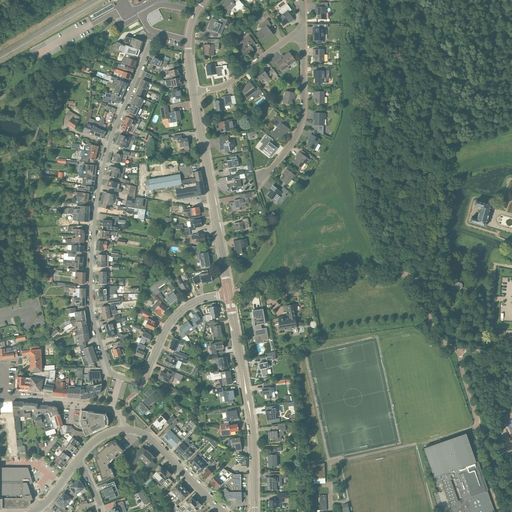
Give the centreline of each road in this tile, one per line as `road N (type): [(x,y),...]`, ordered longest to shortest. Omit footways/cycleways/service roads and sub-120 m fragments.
road 1 (residential): [(119,378),(109,371),(91,309),(95,206),(108,145)]
road 2 (tertiary): [(254,511),(251,422),(232,315)]
road 3 (tertiary): [(225,273),(193,92)]
road 4 (residential): [(258,179),(300,125),(302,33)]
road 5 (residential): [(119,378),(143,378),(179,311),(226,295)]
road 6 (unclassified): [(379,273),(231,294)]
road 7 (residential): [(222,511),(148,437),(123,429)]
road 8 (residential): [(193,92),(226,84),(302,33)]
road 9 (residential): [(458,351),(438,340),(411,278),(379,273)]
road 10 (residential): [(108,145),(153,31)]
